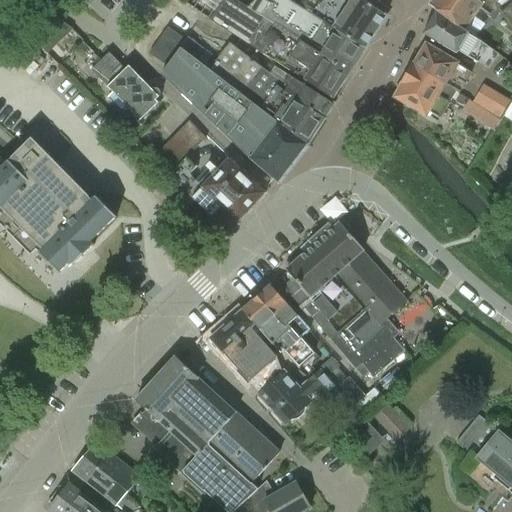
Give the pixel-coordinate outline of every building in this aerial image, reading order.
[(29,11),(16,0),(0,0),(0,15),(15,28),(29,11)] [(333,98),(354,66),(339,56),(334,63),(320,54),(321,53),(288,32),(249,7),(238,0),(224,0),(211,19),(304,80),(333,98)] [(288,32),(321,53),(320,54),(334,63),(339,56),(354,66),(365,49),(333,28),(333,27),(304,8),(303,9),(288,0),(255,0),(249,7),(288,32)] [(333,28),(365,49),(387,15),(363,0),(342,0),(348,4),(333,27),(333,28)] [(432,0),(429,5),(436,10),(462,29),(478,6),(487,13),(486,15),(490,18),(496,8),(494,5),(496,2),(493,0),(432,0)] [(511,2),(499,13),(511,29),(511,2)] [(462,29),(436,10),(422,33),(456,53),(458,50),(488,68),(498,55),(462,29)] [(36,44),(46,54),(71,31),(50,16),(36,44)] [(168,26),(149,52),(166,64),(185,38),(168,26)] [(22,68),(38,48),(29,41),(13,60),(22,68)] [(284,127),(307,144),(308,145),(324,119),(282,89),(285,85),(282,83),(229,43),(209,69),(257,106),(284,127)] [(414,64),(444,83),(449,74),(463,82),(470,71),(426,44),(414,64)] [(278,181),(307,144),(284,127),(264,111),(257,106),(209,69),(180,47),(162,73),(260,166),(278,181)] [(154,89),(153,90),(130,66),(126,70),(110,53),(92,70),(113,92),(109,97),(126,114),(130,109),(142,121),(160,103),(157,100),(160,97),(161,96),(162,95),(162,94),(162,93),(161,92),(161,90),(160,90),(159,89),(158,89),(157,88),(155,89),(154,89)] [(444,83),(414,64),(412,64),(400,83),(402,84),(395,96),(396,97),(425,115),(426,114),(439,122),(457,92),(443,84),(444,83)] [(282,89),(324,119),(334,105),(288,75),(282,83),(285,85),(282,89)] [(511,101),(511,100),(484,84),(474,102),(502,118),(511,101)] [(188,122),(179,131),(196,148),(205,139),(188,122)] [(188,157),(196,148),(179,131),(171,140),(188,157)] [(0,210),(2,209),(42,249),(39,253),(38,253),(59,274),(70,263),(74,266),(94,245),(91,242),(108,226),(117,217),(96,196),(92,200),(89,197),(54,161),(53,160),(32,138),(17,153),(7,163),(0,157),(0,210)] [(171,140),(162,149),(179,166),(186,159),(188,157),(171,140)] [(170,175),(179,166),(162,149),(153,158),(170,175)] [(186,159),(179,166),(170,175),(211,218),(222,208),(238,224),(265,196),(229,161),(202,189),(189,176),(196,169),(186,159)] [(405,304),(367,260),(361,253),(363,251),(362,251),(344,230),(348,227),(342,219),(340,217),(336,221),(334,219),(328,224),(324,219),(303,238),(307,242),(280,265),(285,271),(286,273),(292,279),(286,285),(294,294),(293,294),(330,339),(356,370),(368,359),(356,346),(381,324),(405,304)] [(308,331),(283,302),(270,287),(258,298),(284,329),(287,326),(295,335),(293,338),(297,341),(299,339),(308,331)] [(258,298),(243,311),(254,326),(272,346),(280,339),(287,348),(282,352),(297,368),(312,355),(299,339),(297,341),(293,338),(295,335),(287,326),(284,329),(258,298)] [(254,326),(243,311),(210,340),(249,384),(276,359),(250,329),(254,326)] [(381,324),(356,346),(368,359),(380,373),(404,351),(381,324)] [(227,511),(232,511),(233,511),(254,492),(249,488),(278,455),(175,357),(136,402),(148,413),(135,426),(159,449),(157,451),(181,474),(202,493),(204,490),(227,511)] [(282,373),(257,395),(284,424),(308,402),(305,398),(312,392),(327,408),(340,396),(318,371),(297,390),(282,373)] [(391,436),(405,423),(388,403),(373,416),(391,436)] [(511,488),(511,443),(478,416),(456,444),(476,460),(477,459),(511,488)] [(125,497),(141,478),(96,443),(72,471),(123,511),(135,511),(139,509),(125,497)] [(254,492),(233,511),(232,511),(269,511),(271,511),(302,511),(309,508),(295,484),(275,495),(267,481),(254,492)] [(68,486),(64,483),(58,490),(62,493),(56,500),(52,497),(47,505),(50,508),(49,509),(52,511),(104,511),(69,484),(68,486)]
